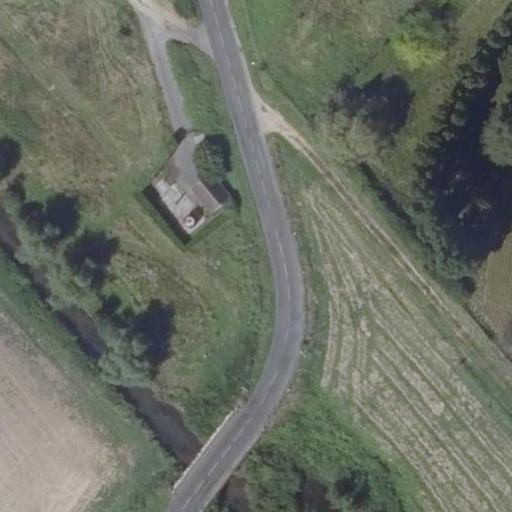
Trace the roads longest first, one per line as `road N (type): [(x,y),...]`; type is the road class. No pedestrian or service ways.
road 1 (tertiary): [(208,0),(269,214),(285,315),(277,367),(254,417),(182,511)]
road 2 (track): [(235,95),(325,157),(511,376)]
